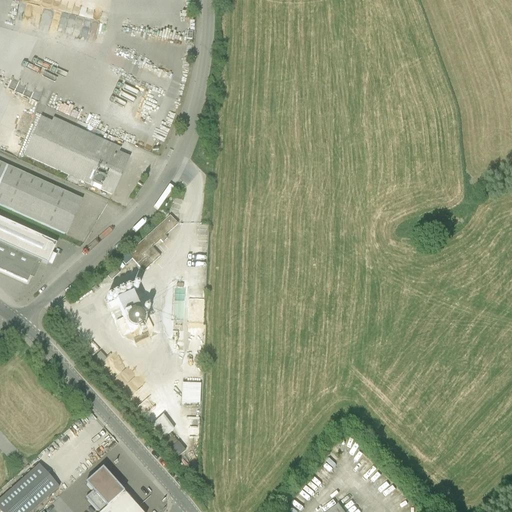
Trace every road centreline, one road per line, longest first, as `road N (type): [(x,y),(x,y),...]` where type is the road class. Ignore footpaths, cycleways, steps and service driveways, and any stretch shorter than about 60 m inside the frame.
road 1 (unclassified): [(20,321),(132,221),(180,152),(200,78),(204,0)]
road 2 (tertiary): [(20,321),(187,503)]
